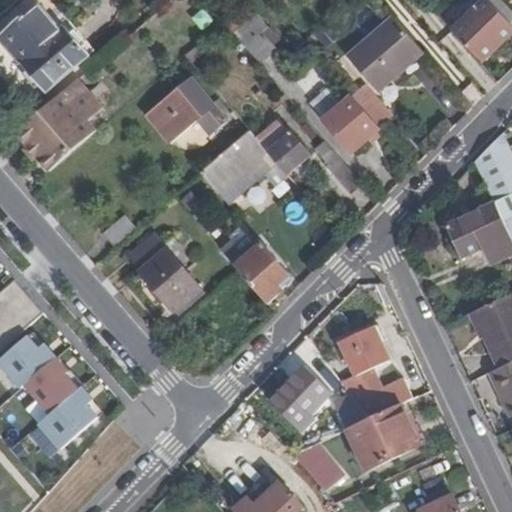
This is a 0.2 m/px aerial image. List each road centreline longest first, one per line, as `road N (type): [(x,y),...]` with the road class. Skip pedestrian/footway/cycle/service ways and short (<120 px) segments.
road 1 (residential): [(205,420),(0,187)]
road 2 (residential): [(382,232),(511,511)]
road 3 (residential): [(205,420),(282,341),(293,310),(346,273),(382,232)]
road 4 (residential): [(382,232),(473,144),(472,128),(511,89)]
road 5 (unknown): [(498,103),(410,0)]
road 6 (residential): [(117,511),(205,420)]
